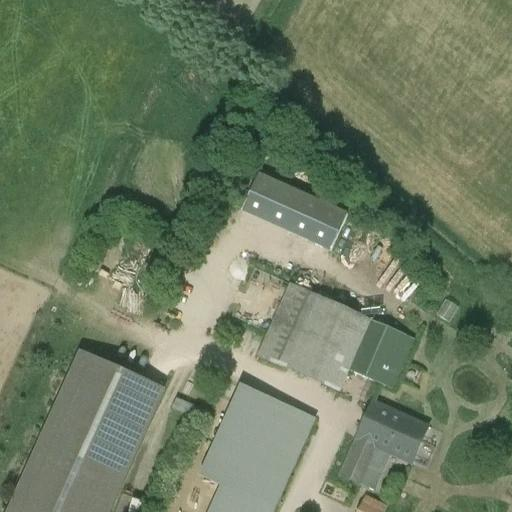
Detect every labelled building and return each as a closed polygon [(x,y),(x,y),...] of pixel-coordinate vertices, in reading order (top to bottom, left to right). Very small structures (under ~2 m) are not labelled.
[(235,216),(331,253),(346,214),(250,176),(235,216)] [(339,387),(370,319),(292,283),(261,351),(339,387)] [(380,326),(358,375),(392,390),(414,341),(380,326)] [(110,511),(164,393),(78,354),(6,511),(110,511)] [(219,511),(280,511),(323,423),(246,387),(204,475),(231,488),(219,511)] [(416,461),(430,424),(376,403),(362,441),(416,461)] [(350,456),(342,477),(374,491),(383,470),(350,456)] [(361,511),(385,511),(389,503),(369,494),(361,511)]
